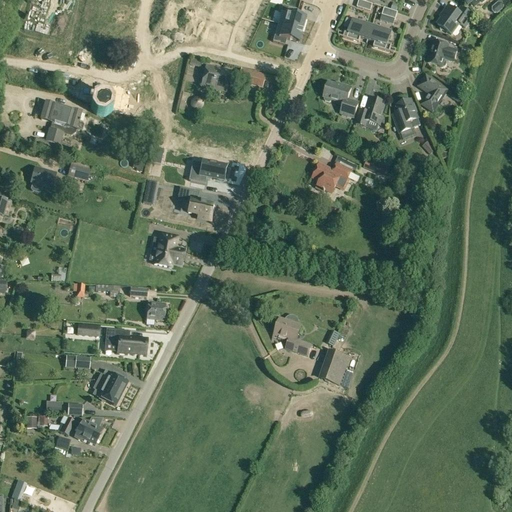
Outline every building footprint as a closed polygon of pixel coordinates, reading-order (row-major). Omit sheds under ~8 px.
[(370,12),(372,5),(359,1),(357,7),(370,12)] [(494,13),(497,14),(504,9),(504,5),(502,2),(498,2),(492,7),(492,11),(494,13)] [(282,26),(303,31),(306,19),(293,15),(295,10),(282,6),(281,13),(285,14),(282,26)] [(408,14),(413,16),(417,8),(411,6),(408,14)] [(459,25),(465,29),(473,17),(461,8),(457,13),(448,6),(440,18),(442,19),(437,25),(441,28),(440,30),(447,32),(451,35),(459,25)] [(395,19),(397,12),(384,8),(382,15),(395,19)] [(367,41),(372,26),(353,20),(349,33),(345,31),(343,38),(359,43),(360,38),(367,41)] [(299,44),(303,31),(282,26),(278,37),(274,36),(272,42),(285,46),(286,41),(299,44)] [(391,32),(372,26),(367,41),(374,43),(373,47),(389,52),(391,46),(387,45),(391,32)] [(448,48),(448,46),(434,42),(427,64),(441,68),(442,68),(443,68),(444,68),(445,68),(445,67),(446,67),(446,66),(446,65),(446,64),(446,63),(445,63),(445,62),(444,62),(443,61),(444,60),(454,63),(457,51),(448,48)] [(189,65),(200,68),(202,61),(191,58),(189,65)] [(227,93),(232,71),(206,65),(201,87),(227,93)] [(262,88),(266,75),(241,68),(237,81),(262,88)] [(429,95),(422,105),(433,113),(447,91),(426,76),(418,87),(429,95)] [(324,100),(325,102),(329,103),(331,102),(332,101),(337,103),(336,104),(343,106),(340,114),(354,119),(358,103),(347,100),(351,88),(340,85),(339,87),(328,83),(323,98),(325,99),(324,100)] [(103,113),(107,111),(118,113),(123,91),(101,86),(98,100),(96,101),(94,107),(98,112),(103,113)] [(91,89),(81,87),(79,99),(89,101),(91,89)] [(460,96),(456,101),(461,105),(464,99),(460,96)] [(365,128),(367,122),(380,126),(383,117),(381,117),(385,104),(370,99),(366,112),(360,110),(355,125),(365,128)] [(396,106),(401,119),(394,121),(399,134),(413,129),(420,126),(417,120),(418,120),(410,101),(396,106)] [(82,130),(83,126),(82,124),(80,123),(79,123),(80,121),(79,121),(81,113),(45,103),(41,119),(41,120),(42,121),(42,120),(52,123),(53,124),(51,130),(49,130),(46,141),(35,139),(33,146),(68,156),(68,155),(67,155),(69,148),(59,145),(62,133),(71,136),(75,133),(76,129),(82,131),(82,130)] [(339,139),(346,142),(349,137),(341,133),(339,139)] [(422,147),(430,155),(434,151),(426,143),(422,147)] [(153,165),(160,167),(163,151),(156,150),(153,165)] [(449,158),(447,150),(440,151),(441,160),(449,158)] [(371,162),(381,167),(383,162),(374,158),(374,157),(373,157),(371,162)] [(132,167),(142,169),(144,161),(134,158),(132,167)] [(325,192),(331,195),(339,180),(346,183),(351,172),(354,166),(343,160),(340,167),(337,165),(333,172),(319,165),(312,180),(319,183),(316,190),(324,194),(325,192)] [(381,167),(371,162),(368,161),(364,169),(377,175),(381,167)] [(225,182),(228,167),(202,162),(199,176),(191,175),(190,181),(189,181),(188,182),(206,185),(207,179),(225,182)] [(90,171),(70,165),(67,177),(87,183),(90,171)] [(37,194),(40,192),(42,186),(52,189),(56,174),(35,169),(31,183),(32,183),(30,189),(32,192),(37,194)] [(147,181),(145,190),(154,191),(156,182),(147,181)] [(65,185),(62,193),(75,197),(77,188),(65,185)] [(211,222),(214,207),(206,206),(206,205),(201,203),(201,201),(196,200),(198,193),(180,189),(178,201),(190,204),(188,214),(198,216),(198,219),(211,222)] [(154,262),(154,265),(171,269),(172,263),(181,265),(182,262),(183,255),(184,251),(175,249),(177,238),(160,234),(159,240),(154,239),(152,248),(157,249),(154,262)] [(129,298),(146,299),(147,290),(130,289),(129,298)] [(146,321),(152,321),(156,322),(164,322),(165,305),(148,303),(146,321)] [(298,323),(298,322),(297,321),(297,320),(296,320),(296,319),(295,319),(294,319),(294,318),(293,318),(292,318),(291,318),(290,318),(289,318),(288,319),(287,319),(287,320),(286,320),(286,321),(285,321),(285,322),(280,320),(274,336),(289,341),(285,350),(308,358),(312,347),(294,341),(298,327),(299,326),(299,325),(298,324),(298,323)] [(78,327),(77,335),(99,337),(99,329),(78,327)] [(106,331),(105,344),(118,346),(118,354),(119,354),(119,355),(124,356),(125,354),(145,356),(147,340),(128,338),(129,333),(106,331)] [(350,359),(329,352),(319,381),(346,391),(352,375),(346,373),(350,359)] [(89,359),(75,358),(75,368),(88,369),(89,359)] [(101,376),(97,383),(121,395),(127,383),(110,374),(109,374),(105,372),(103,377),(101,376)] [(121,395),(97,383),(94,389),(96,390),(93,395),(97,398),(115,407),(121,395)] [(81,416),(81,406),(68,406),(68,416),(81,416)] [(64,426),(67,420),(64,418),(57,431),(61,432),(64,426)] [(36,430),(36,419),(27,419),(27,430),(36,430)] [(64,426),(71,429),(75,422),(68,419),(67,420),(64,426)] [(83,420),(79,429),(99,439),(103,431),(83,420)] [(71,429),(64,426),(61,432),(60,433),(67,437),(71,429)] [(99,439),(79,429),(74,437),(95,447),(99,439)] [(58,438),(55,448),(67,451),(70,441),(58,438)] [(18,482),(11,499),(18,501),(24,484),(18,482)] [(21,505),(14,503),(12,509),(18,511),(21,505)]
